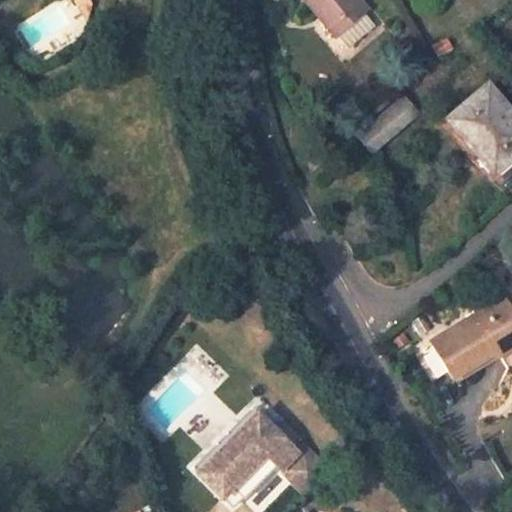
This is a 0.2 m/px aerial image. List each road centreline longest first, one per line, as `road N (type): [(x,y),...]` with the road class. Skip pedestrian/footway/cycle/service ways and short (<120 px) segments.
road 1 (tertiary): [(463,511),(273,187),(249,121),(227,0)]
road 2 (unknown): [(511,225),(411,312),(396,312),(360,274),(321,280)]
